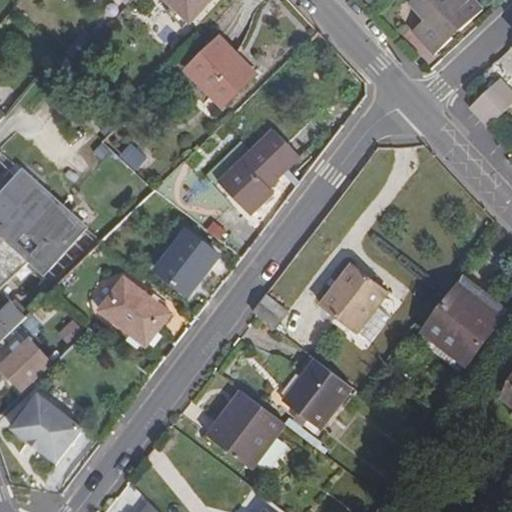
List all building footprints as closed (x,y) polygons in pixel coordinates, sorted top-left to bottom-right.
[(134,0),(134,1),(145,10),(153,0),(134,0)] [(166,0),(173,7),(190,22),(211,0),(166,0)] [(429,18),(413,0),(412,0),(407,5),(424,22),(429,18)] [(413,0),(429,18),(424,22),(412,32),(434,56),(482,11),(472,0),(413,0)] [(188,73),(224,110),(257,77),(221,40),(188,73)] [(478,102),(495,121),(511,105),(511,94),(500,82),(478,102)] [(495,121),(478,102),(472,108),(489,127),(495,121)] [(275,195),(270,189),(301,159),(275,132),(220,186),(251,218),(275,195)] [(146,159),(132,146),(123,158),(137,170),(146,159)] [(0,200),(0,227),(49,272),(86,229),(23,173),(0,200)] [(49,272),(0,227),(0,237),(45,277),(49,272)] [(221,259),(188,232),(157,273),(190,299),(221,259)] [(0,288),(20,271),(0,252),(0,288)] [(386,296),(353,269),(341,285),(343,287),(325,311),(357,335),(386,296)] [(460,287),(503,320),(509,312),(466,278),(460,287)] [(171,315),(125,281),(102,313),(146,348),(171,315)] [(503,320),(460,287),(422,336),(465,369),(503,320)] [(289,314),(267,296),(254,313),(258,317),(276,331),(289,314)] [(11,305),(0,316),(0,345),(26,320),(11,305)] [(47,366),(34,353),(9,378),(22,390),(47,366)] [(321,431),(353,389),(317,362),(285,404),(321,431)] [(251,471),(285,427),(243,394),(209,439),(251,471)] [(84,433),(40,398),(15,431),(59,467),(84,433)]
